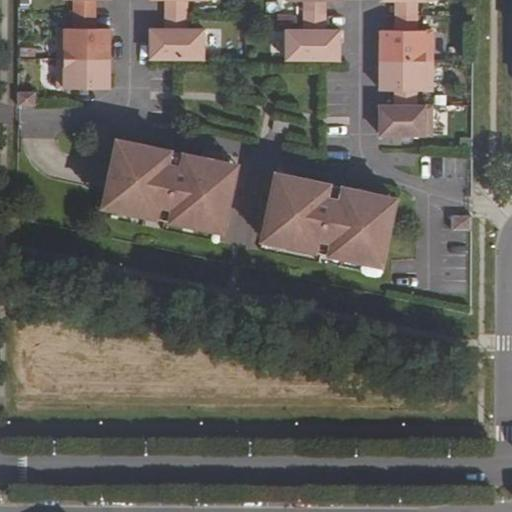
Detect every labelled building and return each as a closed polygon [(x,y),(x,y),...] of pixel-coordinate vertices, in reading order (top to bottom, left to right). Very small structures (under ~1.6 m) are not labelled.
[(72,0),(72,13),(95,14),(94,0),(72,0)] [(164,0),(165,14),(187,14),(187,0),(164,0)] [(302,0),(302,15),(325,15),(325,0),(302,0)] [(394,16),(418,16),(418,0),(395,0),(394,16)] [(72,28),(95,29),(95,14),(72,13),(72,28)] [(164,30),(187,30),(187,14),(165,14),(164,30)] [(303,30),(325,30),(325,15),(302,15),(303,30)] [(395,31),(418,31),(418,16),(394,16),(395,31)] [(57,58),(110,59),(110,29),(95,29),(72,28),(58,28),(57,58)] [(202,30),(187,30),(164,30),(150,29),(150,59),(202,60),(202,30)] [(340,30),(325,30),(303,30),(288,30),(288,60),(340,60),(340,30)] [(432,31),(418,31),(395,31),(380,31),(380,60),(432,61),(432,31)] [(57,88),(110,89),(110,59),(57,58),(57,88)] [(432,61),(380,60),(380,90),(394,90),(417,90),(432,90),(432,61)] [(394,105),(417,105),(417,90),(394,90),(394,105)] [(17,106),(37,106),(37,92),(17,92),(17,106)] [(379,135),(432,135),(432,105),(417,105),(394,105),(380,105),(379,135)] [(103,207),(223,232),(237,164),(184,153),(184,156),(170,154),(171,150),(118,139),(103,207)] [(262,240),(382,265),(396,198),(343,187),(343,189),(329,187),(330,184),(276,172),(262,240)] [(451,234),(471,234),(471,219),(451,219),(451,234)]
